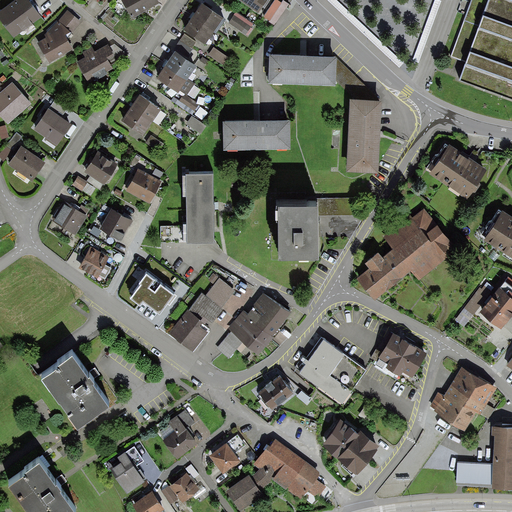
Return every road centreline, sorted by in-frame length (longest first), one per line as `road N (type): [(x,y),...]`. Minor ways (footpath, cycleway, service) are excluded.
road 1 (residential): [(331,287),(275,358),(248,375),(211,378),(29,242)]
road 2 (residential): [(138,56),(20,222)]
road 3 (residential): [(331,287),(429,114)]
road 4 (residential): [(444,343),(412,436),(360,511)]
road 5 (residential): [(303,0),(429,114)]
road 6 (residential): [(444,343),(331,287)]
